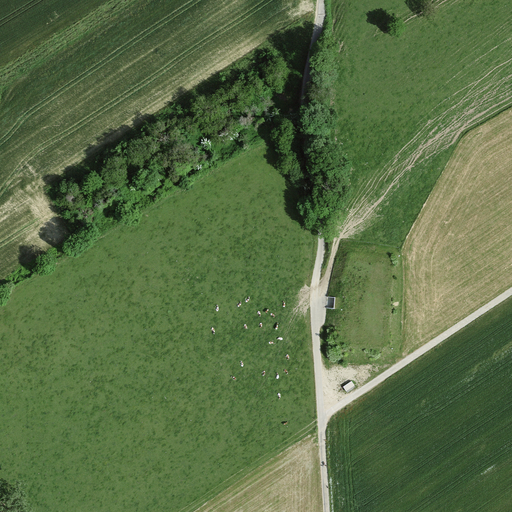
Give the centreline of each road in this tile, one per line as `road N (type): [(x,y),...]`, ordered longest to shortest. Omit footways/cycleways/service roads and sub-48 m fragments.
road 1 (track): [(324,511),(311,317),(318,229),(299,91),(317,0)]
road 2 (track): [(182,511),(511,291)]
road 3 (track): [(311,310),(344,191)]
